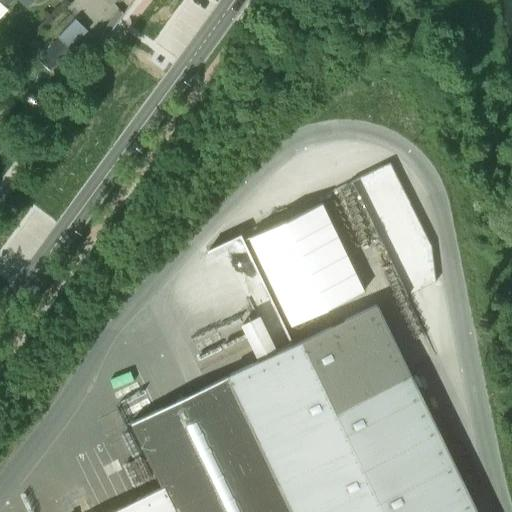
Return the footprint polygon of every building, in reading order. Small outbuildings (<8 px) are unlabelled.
[(50,66),(87,30),(75,18),(58,35),(60,38),(40,56),(50,66)] [(58,63),(53,68),(60,75),(65,70),(58,63)] [(24,101),(35,109),(41,102),(31,93),(24,101)] [(388,161),(353,178),(376,225),(411,209),(388,161)] [(320,205),(249,239),(290,325),(362,291),(320,205)] [(477,511),(379,304),(233,373),(299,511),(477,511)] [(299,511),(233,373),(131,422),(164,491),(173,511),(299,511)] [(173,511),(164,491),(118,511),(173,511)]
